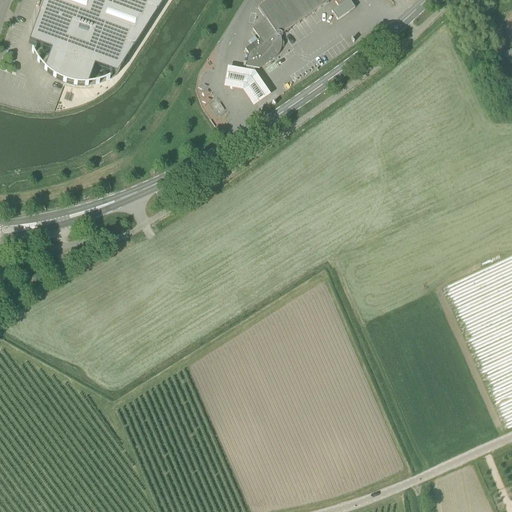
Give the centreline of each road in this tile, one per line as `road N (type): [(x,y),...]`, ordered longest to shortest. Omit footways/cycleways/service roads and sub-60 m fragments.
road 1 (secondary): [(0,231),(133,195),(233,143),(426,0)]
road 2 (track): [(133,195),(130,165),(236,0)]
road 3 (unclassified): [(332,511),(511,439)]
